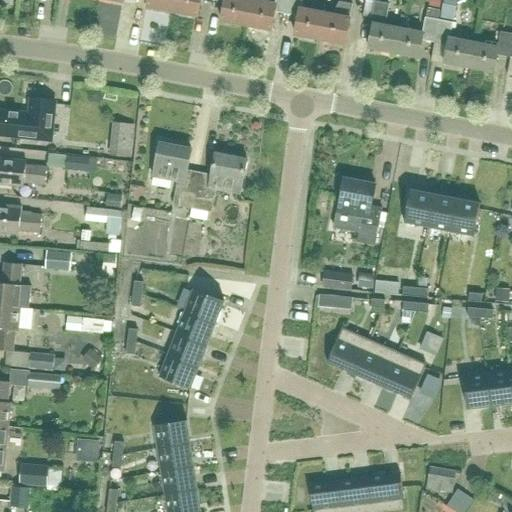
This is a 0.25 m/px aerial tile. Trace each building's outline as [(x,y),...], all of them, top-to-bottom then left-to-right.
[(148,0),(147,5),(173,10),(174,0),(148,0)] [(174,0),(173,10),(198,15),(201,0),(174,0)] [(219,0),(225,1),(221,19),(246,24),(251,0),(219,0)] [(254,0),(251,0),(246,24),(272,29),(275,11),(287,13),(289,0),(276,0),(276,4),(254,0)] [(289,0),(287,13),(299,15),(296,34),(320,38),(325,13),(300,8),(301,0),(289,0)] [(371,0),(365,0),(362,16),(373,19),(376,1),(371,0)] [(429,0),(429,6),(440,8),(441,0),(429,0)] [(325,13),(320,38),(345,43),(350,18),(349,18),(351,4),(338,1),(333,14),(325,13)] [(393,52),(398,27),(386,24),(390,4),(376,1),(373,19),(372,23),(373,23),(368,48),(393,52)] [(443,4),(440,19),(453,21),(456,6),(443,4)] [(398,27),(393,52),(418,57),(422,39),(435,41),(439,20),(440,10),(427,8),(426,17),(423,32),(398,27)] [(469,67),(474,41),(450,36),(452,23),(439,20),(435,41),(447,44),(444,62),(469,67)] [(474,41),(469,67),(495,71),(498,53),(511,55),(511,48),(511,33),(502,31),(499,46),(474,41)] [(31,114),(1,111),(0,117),(0,134),(52,140),(56,100),(33,97),(31,114)] [(194,208),(201,172),(190,170),(194,149),(161,142),(154,176),(179,180),(174,205),(194,208)] [(201,172),(194,208),(213,212),(218,187),(242,192),(249,159),(217,153),(213,174),(201,172)] [(89,168),(90,156),(69,154),(68,167),(89,168)] [(46,184),(48,167),(27,165),(28,162),(0,158),(0,182),(25,185),(25,182),(46,184)] [(362,216),(361,223),(357,241),(375,244),(379,228),(384,229),(387,213),(382,212),(383,207),(372,205),(376,184),(344,178),(344,179),(340,179),(337,192),(341,193),(338,211),(362,216)] [(410,190),(404,223),(427,227),(433,195),(410,190)] [(457,199),(433,195),(427,227),(450,232),(457,199)] [(480,204),(457,199),(450,232),(474,236),(480,204)] [(42,232),(43,214),(22,212),(23,209),(0,207),(0,230),(20,233),(21,230),(42,232)] [(122,211),(86,207),(85,221),(107,224),(105,234),(107,234),(107,240),(109,240),(109,244),(81,241),(80,250),(120,253),(121,240),(114,240),(115,235),(119,236),(122,211)] [(71,253),(47,250),(45,268),(69,271),(71,253)] [(0,305),(21,308),(29,309),(31,286),(23,285),(23,284),(22,284),(24,264),(6,262),(4,282),(0,281),(0,305)] [(352,289),(354,273),(327,270),(325,285),(352,289)] [(358,287),(372,289),(374,275),(359,273),(358,287)] [(135,282),(134,294),(141,295),(142,283),(135,282)] [(416,289),(404,287),(403,295),(415,296),(416,289)] [(496,288),(495,301),(509,303),(510,289),(496,288)] [(224,301),(193,289),(185,311),(216,323),(224,301)] [(427,290),(416,289),(415,296),(427,297),(427,290)] [(141,295),(134,294),(132,306),(140,306),(141,295)] [(481,295),(470,294),(469,301),(481,302),(481,295)] [(384,301),(373,300),(372,307),(383,308),(384,301)] [(416,304),(404,303),(404,310),(415,311),(416,304)] [(428,305),(416,304),(415,311),(427,312),(428,305)] [(21,308),(0,305),(0,349),(14,351),(17,330),(18,331),(21,308)] [(481,310),(469,308),(468,316),(480,317),(481,310)] [(492,311),(481,310),(480,317),(492,318),(492,311)] [(216,323),(185,311),(176,333),(207,345),(216,323)] [(104,320),(67,316),(66,330),(103,334),(104,320)] [(370,340),(342,328),(327,362),(355,375),(370,340)] [(137,330),(129,329),(128,341),(135,342),(137,330)] [(207,345),(176,333),(168,355),(199,367),(207,345)] [(398,352),(370,340),(355,375),(383,387),(398,352)] [(135,342),(128,341),(127,353),(134,354),(135,342)] [(90,349),(81,359),(93,369),(102,359),(90,349)] [(426,364),(398,352),(383,387),(411,399),(426,364)] [(29,369),(53,371),(53,369),(65,370),(65,359),(54,358),(54,354),(30,353),(29,369)] [(199,367),(168,355),(159,377),(190,389),(199,367)] [(511,390),(509,370),(486,373),(490,406),(511,403),(511,390)] [(62,375),(29,372),(28,388),(60,390),(62,375)] [(486,373),(463,376),(467,409),(490,406),(486,373)] [(0,423),(8,425),(10,402),(9,402),(11,381),(0,380),(0,423)] [(187,420),(154,426),(158,449),(190,444),(187,420)] [(6,448),(8,425),(0,423),(0,467),(2,468),(4,447),(6,448)] [(82,438),(81,456),(101,456),(101,438),(82,438)] [(123,443),(116,442),(114,454),(122,455),(123,443)] [(190,444),(158,449),(161,472),(194,467),(190,444)] [(122,455),(114,454),(113,466),(120,467),(122,455)] [(49,466),(20,463),(18,485),(47,487),(49,466)] [(51,463),(49,483),(63,484),(65,464),(51,463)] [(426,489),(452,493),(456,471),(430,466),(426,489)] [(194,467),(161,472),(165,495),(198,490),(194,467)] [(400,474),(370,477),(374,511),(399,511),(405,511),(400,474)] [(374,511),(370,477),(340,481),(343,511),(374,511)] [(343,511),(340,481),(310,485),(312,511),(343,511)] [(11,486),(9,506),(29,508),(31,488),(11,486)] [(483,496),(495,503),(500,495),(487,488),(483,496)] [(457,489),(446,506),(454,511),(464,511),(473,499),(457,489)] [(117,491),(110,490),(109,502),(116,503),(117,491)] [(200,511),(198,490),(165,495),(167,511),(200,511)] [(114,511),(116,503),(109,502),(107,511),(114,511)]
